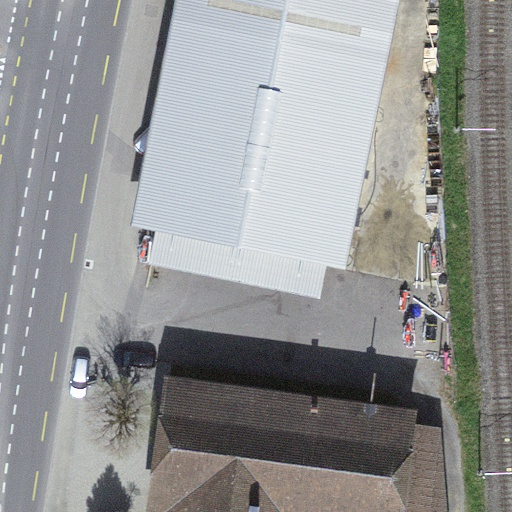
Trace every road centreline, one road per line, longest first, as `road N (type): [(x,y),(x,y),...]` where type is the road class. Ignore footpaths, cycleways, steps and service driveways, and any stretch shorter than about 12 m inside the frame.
road 1 (residential): [(20,301),(427,357)]
road 2 (secondary): [(60,65),(20,301)]
road 3 (secondary): [(20,301),(0,471)]
